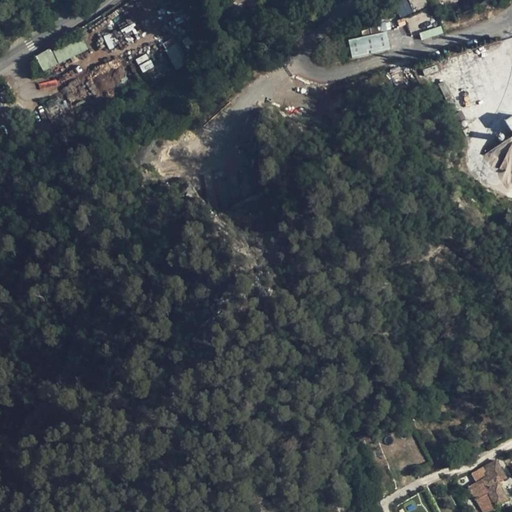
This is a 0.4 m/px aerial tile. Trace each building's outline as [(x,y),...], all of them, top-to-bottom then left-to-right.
[(422,39),(443,33),(441,26),(420,33),(422,39)] [(390,50),(386,33),(347,41),(351,59),(390,50)] [(81,36),(36,58),(43,71),(87,50),(81,36)] [(166,50),(176,69),(186,64),(176,45),(166,50)] [(451,96),(443,82),(438,84),(445,99),(451,96)] [(458,111),(451,96),(445,99),(452,113),(458,111)] [(466,118),(462,111),(456,113),(460,122),(466,118)] [(511,131),(511,133),(511,135),(511,137),(484,155),(499,168),(511,171),(511,131)] [(506,479),(496,461),(485,467),(488,472),(485,474),(487,477),(469,488),(476,500),(488,493),(496,507),(508,500),(498,483),(506,479)]
